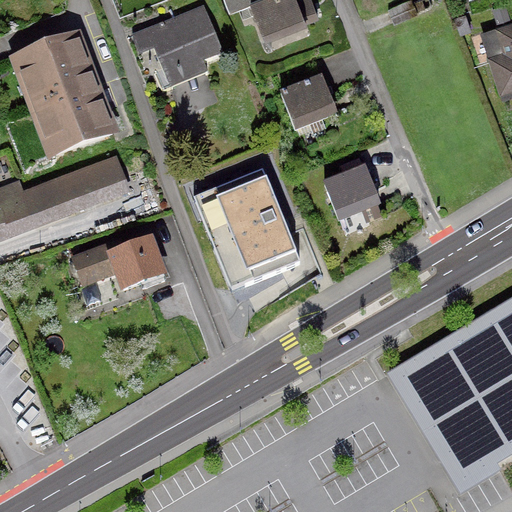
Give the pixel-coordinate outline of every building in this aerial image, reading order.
[(5,0),(0,2),(0,34),(61,12),(57,0),(5,0)] [(303,22),(315,17),(308,0),(221,0),(226,13),(249,3),(264,39),(304,23),(303,22)] [(409,1),(385,10),(391,23),(414,14),(409,1)] [(201,9),(144,32),(160,72),(152,75),(160,94),(171,90),(166,79),(221,57),(201,9)] [(511,87),(511,24),(481,34),(499,92),(511,87)] [(75,42),(19,63),(25,78),(33,82),(36,91),(31,93),(43,126),(49,124),(52,134),(48,142),(54,157),(111,136),(75,42)] [(293,133),(334,118),(319,81),(279,97),(293,133)] [(29,221),(123,185),(114,161),(20,197),(16,187),(0,192),(0,240),(32,229),(29,221)] [(337,223),(377,207),(363,171),(323,186),(337,223)] [(300,266),(265,175),(200,200),(235,291),(300,266)] [(141,291),(163,283),(147,242),(121,252),(118,245),(72,262),(81,287),(95,282),(96,286),(116,278),(122,292),(139,286),(141,291)] [(471,478),(493,465),(511,453),(511,303),(402,369),(455,458),(453,460),(465,480),(470,477),(471,478)]
